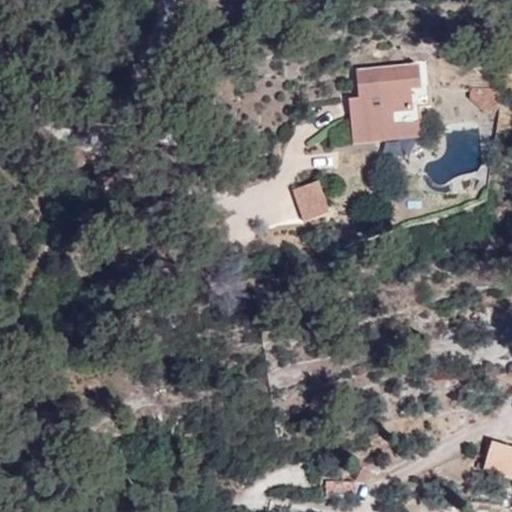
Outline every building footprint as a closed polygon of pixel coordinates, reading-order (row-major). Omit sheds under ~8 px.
[(438,51),(375,57),(377,86),(367,87),(371,129),(441,123),(439,94),(451,93),(449,72),(440,73),(438,51)] [(511,72),(489,72),(488,88),(511,97),(511,72)] [(338,167),(315,176),(325,201),(348,192),(338,167)] [(308,203),(320,198),(311,178),(299,183),(308,203)] [(511,481),(511,456),(488,450),(480,477),(511,486),(511,481)]
